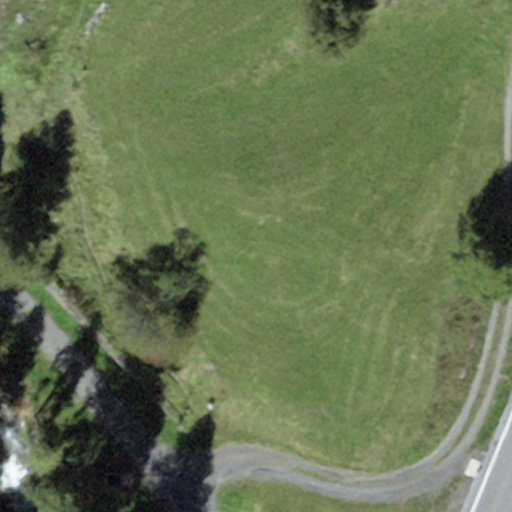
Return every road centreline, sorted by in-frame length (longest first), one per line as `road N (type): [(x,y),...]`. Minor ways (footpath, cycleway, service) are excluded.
road 1 (track): [(264,471),(386,490),(438,467),(477,414),(510,318),(511,211)]
road 2 (track): [(0,283),(194,511)]
